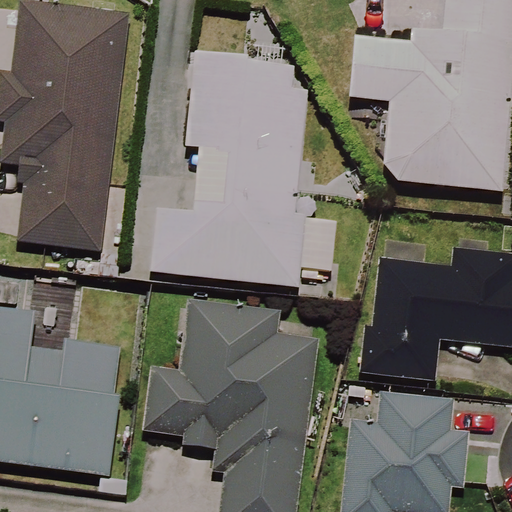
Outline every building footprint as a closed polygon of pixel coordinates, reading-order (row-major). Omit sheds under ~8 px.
[(511,35),(511,0),(441,0),(438,39),(407,37),(406,49),(356,45),(350,105),(389,109),(383,188),(498,198),(511,35)] [(123,23),(14,9),(5,81),(0,80),(0,170),(23,173),(14,246),(93,256),(123,23)] [(287,70),(186,61),(181,114),(202,115),(196,184),(192,220),(150,217),(144,280),(291,293),(293,276),(325,279),(330,227),(289,223),(301,97),(285,96),(287,70)] [(270,341),(273,318),(185,306),(176,375),(149,371),(140,443),(223,454),(215,511),(291,511),(313,347),(270,341)] [(27,321),(0,318),(0,467),(102,478),(115,356),(24,346),(27,321)]
